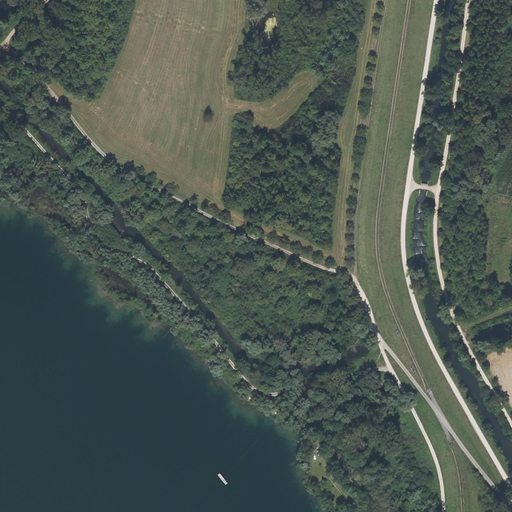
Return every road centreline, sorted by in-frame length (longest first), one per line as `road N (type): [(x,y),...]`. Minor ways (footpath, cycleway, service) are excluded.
road 1 (track): [(0,106),(80,195),(98,242),(152,272),(254,390),(270,395),(391,370),(436,462),(443,511)]
road 2 (track): [(462,511),(450,442),(387,296),(376,248),(408,0)]
road 3 (track): [(511,490),(433,351),(404,264),(402,228),(435,0)]
road 4 (track): [(511,423),(460,330),(436,244),(467,0)]
road 5 (track): [(357,284),(115,166),(5,40)]
road 6 (track): [(385,0),(354,255),(357,284),(391,370)]
road 7 (track): [(372,324),(511,505)]
